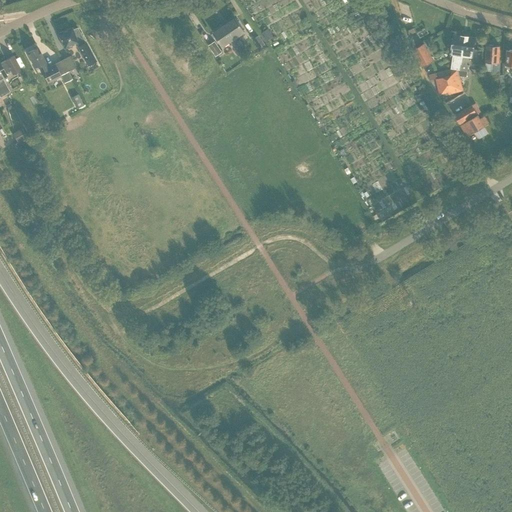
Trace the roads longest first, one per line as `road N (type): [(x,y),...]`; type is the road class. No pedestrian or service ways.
road 1 (motorway): [(193,511),(59,365),(0,279)]
road 2 (motorway): [(71,511),(0,343)]
road 3 (track): [(3,146),(97,298)]
road 4 (unclassified): [(370,263),(511,178)]
